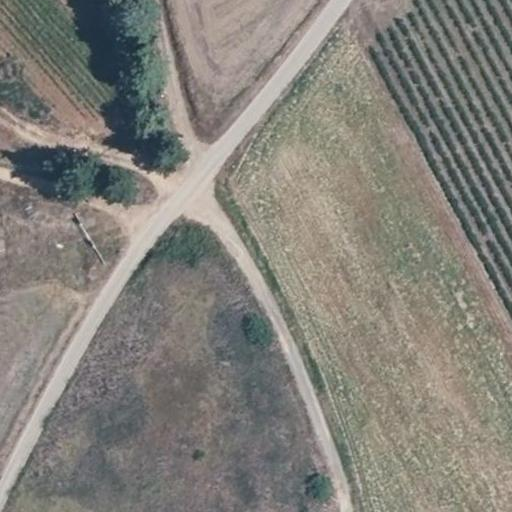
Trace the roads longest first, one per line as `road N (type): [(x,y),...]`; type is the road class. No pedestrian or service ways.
road 1 (unclassified): [(0,490),(77,337),(124,268),(337,0)]
road 2 (track): [(190,190),(236,249),(280,334),(333,463),(344,511)]
road 3 (track): [(195,184),(147,0)]
road 4 (track): [(159,226),(115,204),(0,175)]
